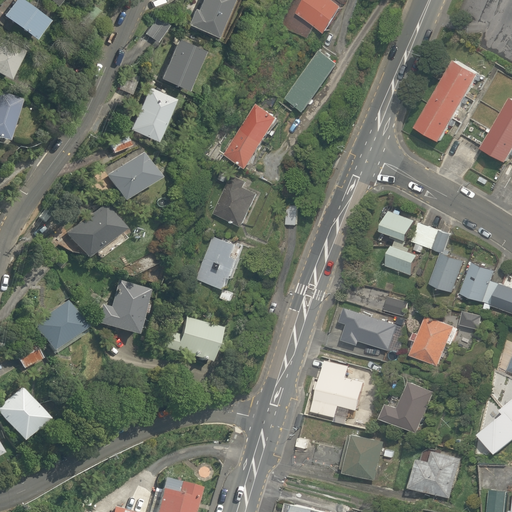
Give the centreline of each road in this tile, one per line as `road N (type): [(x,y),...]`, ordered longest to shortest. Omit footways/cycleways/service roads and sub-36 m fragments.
road 1 (residential): [(139,0),(88,107),(0,256)]
road 2 (secondary): [(267,422),(364,149)]
road 3 (residential): [(0,499),(171,418),(226,412),(267,422)]
road 4 (tertiary): [(364,149),(511,234)]
road 5 (secondary): [(364,149),(429,0)]
